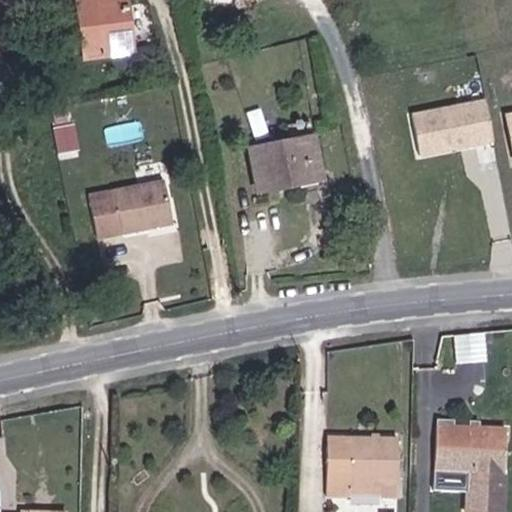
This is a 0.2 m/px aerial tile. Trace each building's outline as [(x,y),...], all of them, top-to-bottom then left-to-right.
[(92,21),(43,27),(49,89),(98,82),(97,66),(87,66),(86,43),(94,41),(92,21)] [(75,121),(53,125),(58,149),(79,146),(75,121)] [(466,165),(457,125),(384,142),(393,181),(466,165)] [(511,130),(482,139),(495,184),(511,179),(511,130)] [(305,202),(301,158),(238,165),(242,209),(305,202)] [(140,205),(65,224),(77,269),(152,249),(140,205)] [(486,511),(491,444),(418,441),(417,489),(453,491),(453,511),(486,511)] [(333,474),(312,472),(308,511),(331,511),(332,502),(362,503),(362,511),(379,511),(380,463),(334,462),(333,474)] [(313,462),(312,472),(333,474),(334,462),(313,462)] [(332,502),(331,511),(362,511),(362,503),(332,502)]
